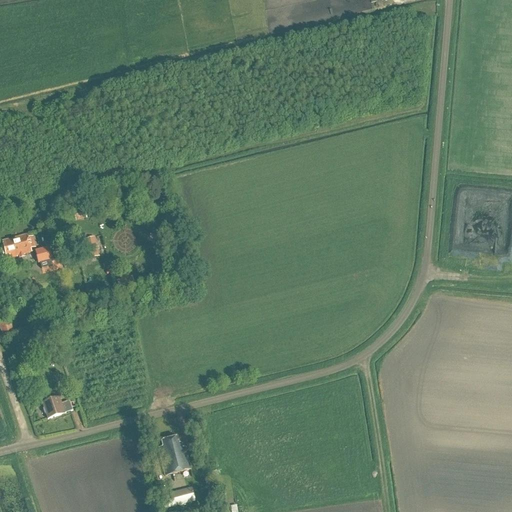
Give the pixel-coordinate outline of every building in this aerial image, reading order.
[(9,256),(10,260),(18,257),(19,259),(24,258),(23,255),(31,253),(30,250),(35,248),(32,237),(27,239),(27,235),(0,242),(0,243),(3,257),(9,256)] [(83,240),(88,260),(98,257),(93,237),(83,240)] [(51,259),(47,246),(35,250),(38,262),(51,259)] [(134,290),(131,279),(116,283),(119,294),(134,290)] [(48,298),(51,302),(56,298),(53,294),(48,298)] [(0,324),(0,327),(4,338),(15,335),(10,321),(0,324)] [(14,348),(18,359),(35,353),(31,341),(14,348)] [(41,405),(47,421),(63,415),(71,412),(68,403),(60,405),(58,399),(41,405)] [(154,450),(161,478),(190,471),(185,450),(178,452),(176,446),(174,446),(173,440),(157,443),(159,449),(154,450)] [(169,496),(172,508),(194,502),(191,490),(169,496)]
